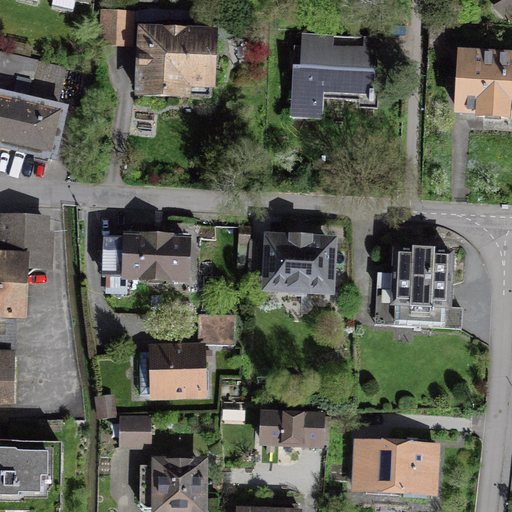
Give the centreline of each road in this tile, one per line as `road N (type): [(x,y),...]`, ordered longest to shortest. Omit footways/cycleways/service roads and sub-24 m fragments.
road 1 (residential): [(0,189),(507,219)]
road 2 (residential): [(507,219),(490,511)]
